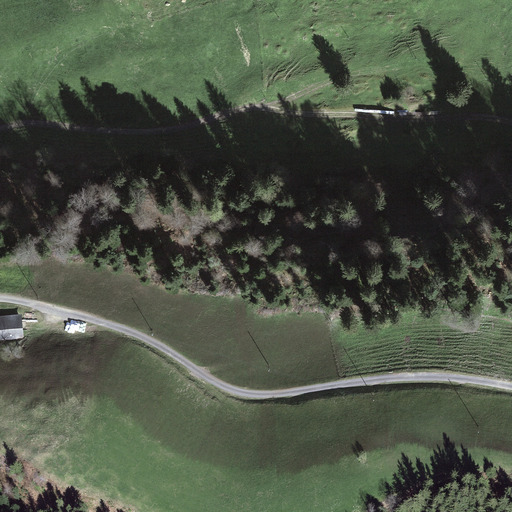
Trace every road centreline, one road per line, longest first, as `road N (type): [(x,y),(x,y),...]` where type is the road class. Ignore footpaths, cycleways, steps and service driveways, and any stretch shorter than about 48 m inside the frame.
road 1 (unclassified): [(0,297),(117,326),(235,391),(449,377),(511,385)]
road 2 (track): [(0,126),(144,130),(263,105),(309,115),(511,121)]
